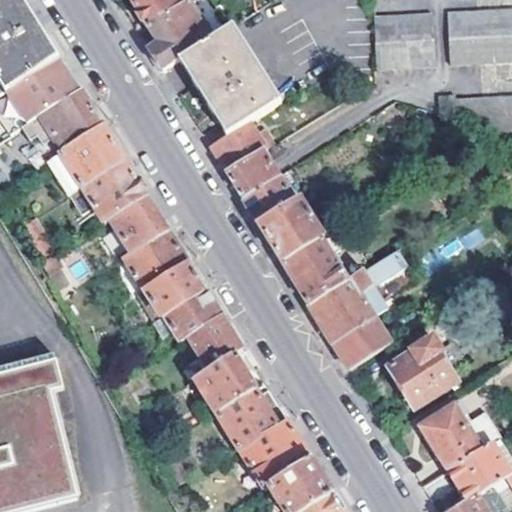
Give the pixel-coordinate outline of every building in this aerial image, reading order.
[(0,98),(5,95),(58,62),(39,31),(19,0),(3,0),(0,2),(0,98)] [(187,0),(129,0),(137,13),(135,15),(143,28),(146,26),(147,28),(189,3),(187,0)] [(189,3),(147,28),(159,46),(148,53),(162,74),(180,63),(213,42),(189,3)] [(511,10),(450,13),(453,67),(511,65),(511,10)] [(376,15),(379,69),(437,67),(435,13),(376,15)] [(213,42),(180,63),(188,76),(225,136),(228,141),(250,128),(282,108),(233,29),(213,42)] [(58,62),(5,95),(28,128),(81,96),(77,89),(58,62)] [(28,128),(25,130),(33,143),(41,138),(54,160),(60,156),(103,129),(85,101),(81,96),(28,128)] [(439,99),(438,118),(462,124),(511,142),(511,101),(454,103),(454,98),(439,99)] [(228,141),(211,152),(214,156),(226,177),(262,154),(266,152),(250,128),(228,141)] [(103,129),(60,156),(82,191),(125,164),(114,147),(103,129)] [(286,155),(279,143),(266,152),(262,154),(270,166),(286,155)] [(262,154),(226,177),(229,180),(240,199),(243,204),(279,181),(270,166),(262,154)] [(47,164),(69,199),(82,191),(60,156),(54,160),(47,164)] [(489,167),(500,185),(511,179),(500,161),(489,167)] [(125,164),(82,191),(103,226),(111,222),(147,200),(136,181),(125,164)] [(279,181),(243,204),(255,223),(259,229),(295,206),(279,181)] [(147,200),(111,222),(132,257),(169,235),(159,218),(147,200)] [(295,206),(259,229),(280,262),(283,267),(324,242),(300,203),(295,206)] [(19,231),(40,265),(53,259),(31,224),(19,231)] [(132,257),(127,261),(146,292),(188,266),(182,256),(169,235),(132,257)] [(324,242),(283,267),(297,289),(309,310),(349,285),(333,259),(340,254),(331,237),(324,242)] [(337,353),(349,373),(392,347),(362,300),(408,271),(399,254),(349,285),(309,310),(330,342),(337,353)] [(47,276),(61,267),(55,257),(53,259),(40,265),(47,276)] [(188,266),(146,292),(163,320),(168,318),(206,294),(201,287),(188,266)] [(146,292),(137,297),(155,326),(159,324),(163,320),(146,292)] [(178,335),(183,343),(191,339),(222,320),(218,314),(206,294),(168,318),(178,335)] [(159,324),(169,340),(178,335),(168,318),(163,320),(159,324)] [(226,325),(222,320),(191,339),(211,372),(236,357),(243,353),(226,325)] [(389,370),(415,412),(459,386),(439,356),(441,355),(432,340),(411,353),(412,355),(389,370)] [(211,372),(195,382),(217,416),(257,391),(238,362),(236,357),(211,372)] [(0,511),(81,492),(56,389),(71,386),(64,359),(0,373),(0,511)] [(257,391),(217,416),(240,453),(287,423),(268,393),(261,396),(259,394),(257,391)] [(422,429),(421,432),(448,475),(502,442),(487,417),(473,424),(467,428),(462,421),(454,409),(422,429)] [(473,424),(468,417),(462,421),(467,428),(473,424)] [(287,423),(240,453),(264,492),(269,489),(312,462),(292,430),(287,423)] [(511,459),(502,442),(448,475),(467,505),(498,486),(506,481),(511,477),(511,459)] [(312,462),(269,489),(283,511),(308,511),(334,497),(317,469),(312,462)] [(467,505),(455,511),(500,511),(504,510),(496,497),(502,493),(498,486),(467,505)] [(343,511),(334,497),(308,511),(343,511)]
